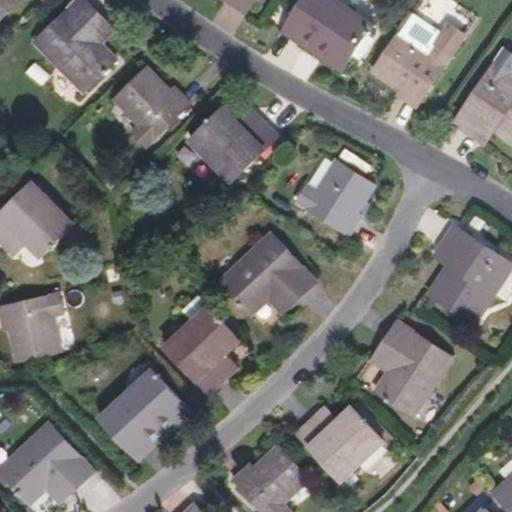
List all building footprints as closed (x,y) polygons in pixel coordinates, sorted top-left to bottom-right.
[(0,0),(0,18),(18,0),(0,0)] [(115,62),(100,46),(92,38),(106,23),(83,0),(77,0),(32,44),(81,95),(115,62)] [(245,17),(255,0),(223,0),(222,2),(245,17)] [(294,14),(286,26),(327,55),(320,64),(340,77),(372,29),(328,0),(289,0),(284,8),(294,14)] [(418,109),(468,35),(450,24),(445,34),(415,14),(402,36),(399,33),(374,72),(408,95),(404,100),(418,109)] [(100,46),(115,32),(106,23),(92,38),(100,46)] [(327,55),(286,26),(279,36),(320,64),(327,55)] [(511,150),(511,82),(507,78),(511,71),(511,59),(502,53),(492,68),(450,128),(473,144),(483,130),(491,136),(511,150)] [(177,100),(145,68),(114,99),(139,125),(130,134),(145,150),(190,106),(180,96),(177,100)] [(232,185),(279,139),(261,119),(247,131),(242,125),(225,107),(198,133),(213,148),(205,157),(232,185)] [(247,131),(261,119),(255,113),(242,125),(247,131)] [(482,150),(491,136),(483,130),(473,144),(482,150)] [(213,148),(198,133),(189,141),(205,157),(213,148)] [(297,203),(349,237),(357,225),(352,223),(375,185),(337,161),(318,191),(308,185),(297,203)] [(48,219),(55,212),(29,186),(0,214),(0,251),(1,252),(15,239),(23,245),(38,260),(64,235),(48,219)] [(70,228),(55,212),(48,219),(64,235),(70,228)] [(511,269),(511,268),(511,263),(454,227),(440,250),(453,259),(446,268),(428,296),(476,326),(495,296),(511,269)] [(271,234),(220,282),(251,316),(267,301),(275,294),(289,308),(316,282),(271,234)] [(9,260),(23,245),(15,239),(1,252),(9,260)] [(446,268),(453,259),(440,250),(434,260),(446,268)] [(505,303),(511,292),(511,268),(511,269),(495,296),(505,303)] [(281,316),(289,308),(275,294),(267,301),(281,316)] [(10,325),(19,366),(64,356),(56,320),(66,318),(61,299),(2,313),(4,326),(10,325)] [(182,314),(192,325),(199,333),(216,317),(199,299),(182,314)] [(166,350),(209,397),(230,377),(217,364),(224,357),(240,342),(216,317),(199,333),(192,325),(166,350)] [(415,419),(453,359),(398,324),(378,356),(393,365),(388,374),(375,394),(415,419)] [(393,365),(378,356),(372,364),(388,374),(393,365)] [(230,377),(237,370),(224,357),(217,364),(230,377)] [(151,371),(99,419),(130,454),(165,421),(172,429),(190,413),(151,371)] [(344,484),(371,457),(363,449),(379,432),(354,407),(338,423),(330,431),(318,419),(299,438),(344,484)] [(338,423),(325,411),(318,419),(330,431),(338,423)] [(138,462),(172,429),(165,421),(130,454),(138,462)] [(0,471),(0,475),(29,507),(53,485),(67,500),(95,474),(50,426),(0,471)] [(371,457),(388,440),(379,432),(363,449),(371,457)] [(288,511),(282,504),(308,480),(275,446),(245,475),(241,471),(231,481),(259,511),(288,511)] [(511,511),(511,482),(496,498),(510,511),(511,511)] [(48,492),(32,505),(38,511),(45,511),(57,503),(48,492)]
